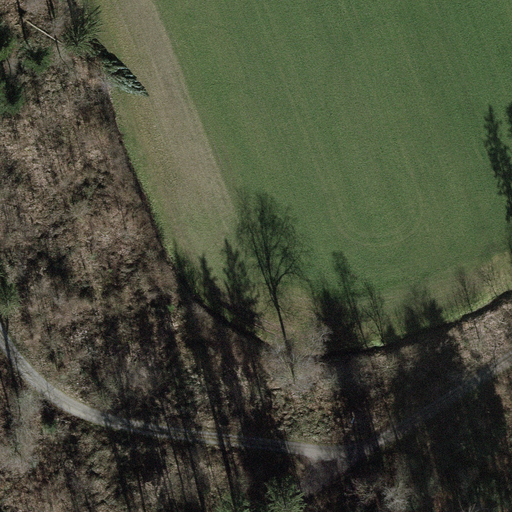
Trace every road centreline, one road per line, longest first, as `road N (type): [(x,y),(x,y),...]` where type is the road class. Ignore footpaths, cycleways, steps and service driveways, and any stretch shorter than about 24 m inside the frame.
road 1 (track): [(511,353),(378,442),(250,439),(85,416),(0,311)]
road 2 (track): [(269,511),(378,442)]
